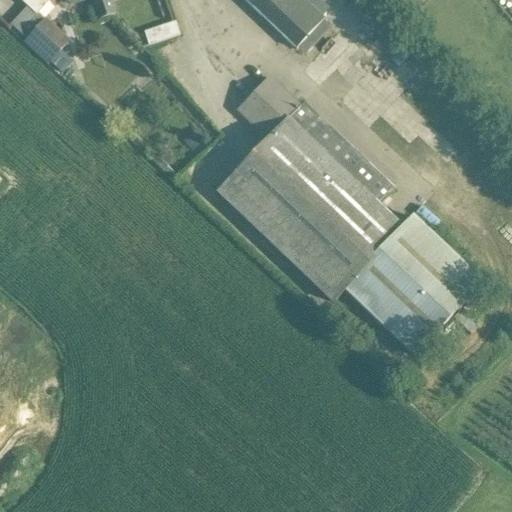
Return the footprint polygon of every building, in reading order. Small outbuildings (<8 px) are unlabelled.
[(19,0),(27,7),(37,16),(50,2),(56,0),(62,0),(71,8),(90,1),(89,0),(19,0)] [(89,0),(90,1),(97,22),(115,15),(110,2),(109,0),(89,0)] [(243,0),(297,50),(324,21),(302,0),(243,0)] [(25,43),(49,65),(70,43),(46,20),(25,43)] [(148,43),(180,33),(176,23),(144,34),(148,43)] [(239,111),(269,140),(218,194),(334,305),(345,293),(414,360),(485,286),(413,216),(402,228),(381,208),(397,191),(304,104),(300,108),(269,79),(239,111)]
